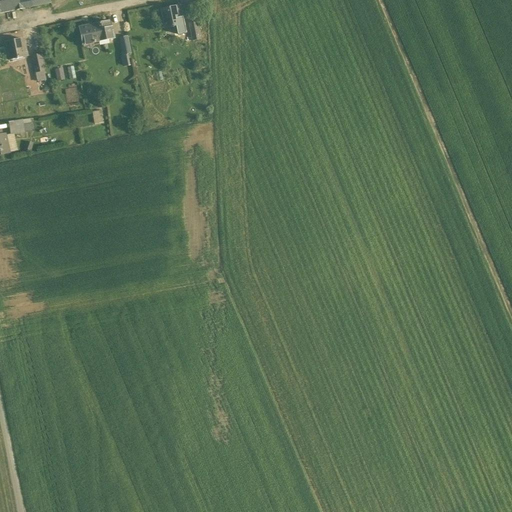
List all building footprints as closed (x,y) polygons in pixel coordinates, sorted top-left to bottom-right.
[(0,0),(0,13),(50,3),(49,0),(0,0)] [(180,6),(162,10),(166,29),(184,25),(180,6)] [(191,16),(184,18),(187,34),(194,33),(195,40),(204,39),(200,21),(192,23),(191,16)] [(108,21),(91,24),(92,25),(79,28),(82,45),(95,42),(95,43),(111,40),(114,39),(113,32),(110,32),(108,21)] [(128,36),(121,37),(124,66),(131,65),(128,36)] [(20,38),(4,42),(8,60),(27,56),(26,49),(23,49),(20,38)] [(39,54),(32,55),(36,73),(43,71),(39,54)] [(72,67),(65,69),(68,86),(76,84),(72,67)] [(62,69),(55,70),(57,81),(64,79),(62,69)] [(43,71),(36,73),(38,82),(42,81),(45,81),(43,71)] [(105,122),(102,110),(94,112),(96,124),(105,122)] [(23,120),(8,122),(10,135),(25,133),(23,124),(23,120)] [(23,124),(25,133),(32,132),(30,122),(23,124)] [(5,135),(0,135),(0,154),(9,153),(6,140),(5,135)] [(6,140),(9,153),(16,151),(14,139),(6,140)] [(33,144),(26,142),(24,148),(31,150),(33,144)]
